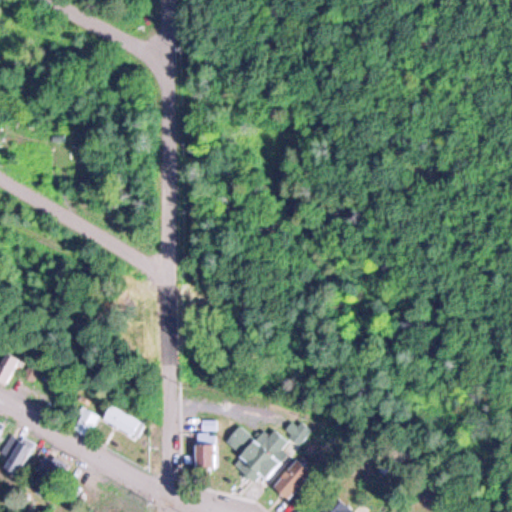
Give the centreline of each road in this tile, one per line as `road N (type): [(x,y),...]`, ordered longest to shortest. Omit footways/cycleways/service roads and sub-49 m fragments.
road 1 (residential): [(172,489),(169,0)]
road 2 (residential): [(255,511),(172,489),(0,389)]
road 3 (residential): [(171,266),(0,167)]
